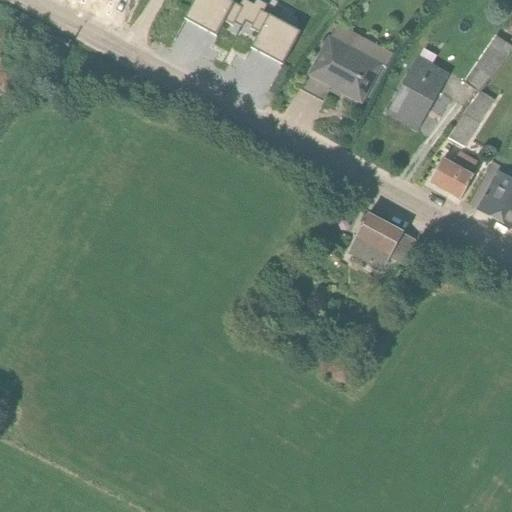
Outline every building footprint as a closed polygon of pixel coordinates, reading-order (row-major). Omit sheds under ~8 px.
[(224,0),(194,0),(184,21),(215,38),(223,23),(232,28),(234,25),(241,28),(249,13),(224,0)] [(259,12),(249,30),(258,35),(250,50),(282,67),(299,33),(259,12)] [(309,76),(330,88),(360,104),(379,68),(384,70),(392,56),(336,26),(310,75),(309,76)] [(478,96),(480,94),(511,50),(495,38),(462,85),(478,96)] [(417,59),(385,114),(417,132),(448,76),(417,59)] [(309,76),(310,75),(307,73),(297,91),(322,104),(330,88),(309,76)] [(480,94),(478,96),(446,140),(464,150),(494,103),(480,94)] [(443,160),(429,185),(459,201),(475,173),(473,171),(475,165),(458,156),(452,165),(443,160)] [(511,223),(511,181),(498,173),(477,211),(509,229),(511,223)] [(366,216),(345,255),(381,274),(388,259),(401,266),(414,242),(366,216)]
